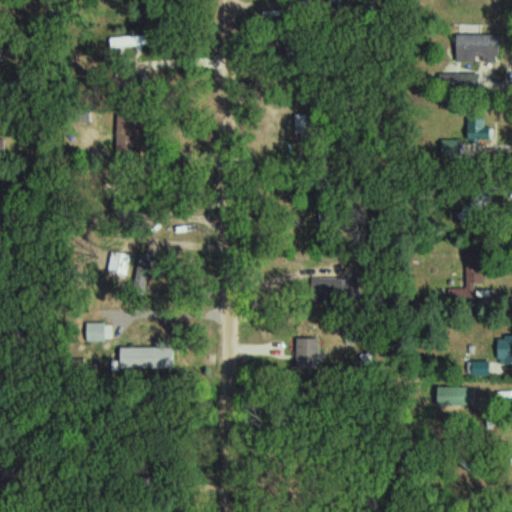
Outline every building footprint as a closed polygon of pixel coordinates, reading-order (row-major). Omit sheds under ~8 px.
[(495,139),(495,117),(470,117),(470,139),(495,139)] [(445,158),(464,158),(464,139),(445,139),(445,158)] [(486,281),(486,253),(469,253),(470,287),(453,288),(453,303),(477,302),(477,281),(486,281)] [(509,373),(509,363),(511,363),(511,333),(511,334),(511,338),(511,339),(500,340),(501,360),(476,360),(476,373),(509,373)] [(322,337),(300,337),(300,367),(322,368),(322,337)] [(124,347),(124,368),(176,368),(176,347),(124,347)]
